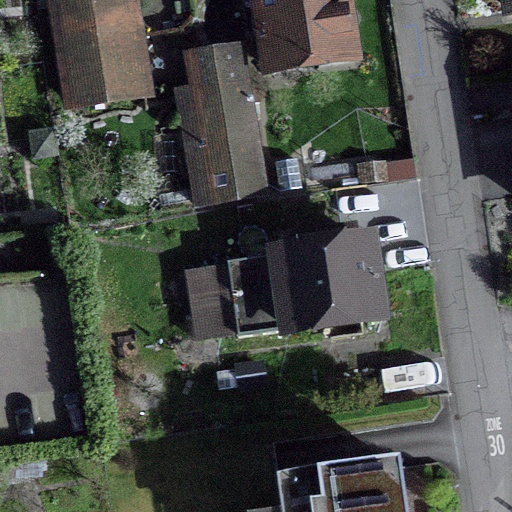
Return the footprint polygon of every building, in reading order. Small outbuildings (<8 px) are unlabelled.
[(132,38),(125,0),(54,0),(72,107),(175,90),(193,208),(258,198),(241,96),(201,102),(189,29),(132,38)] [(348,61),(339,0),(256,0),(267,73),(348,61)] [(49,135),(28,138),(32,161),(53,158),(49,135)] [(276,260),(225,267),(235,341),(286,334),(286,335),(375,322),(364,246),(344,249),(341,230),(308,235),(311,253),(275,258),(276,260)] [(411,511),(403,454),(281,471),(287,511),(411,511)]
